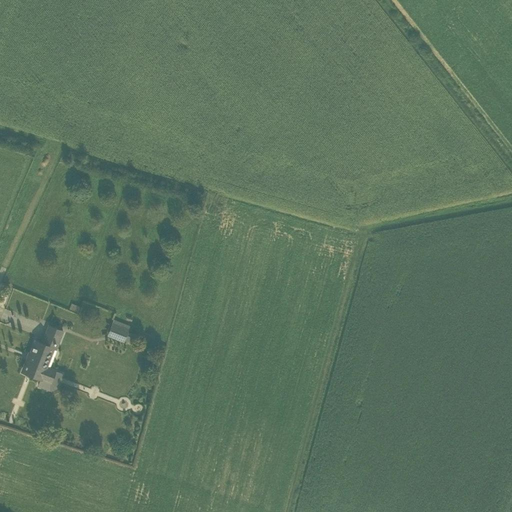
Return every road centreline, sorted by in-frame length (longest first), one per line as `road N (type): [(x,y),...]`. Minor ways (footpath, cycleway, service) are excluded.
road 1 (track): [(286,511),(361,231)]
road 2 (track): [(511,203),(361,231)]
